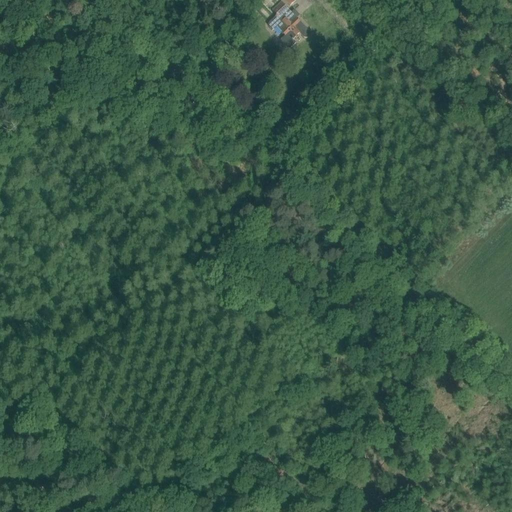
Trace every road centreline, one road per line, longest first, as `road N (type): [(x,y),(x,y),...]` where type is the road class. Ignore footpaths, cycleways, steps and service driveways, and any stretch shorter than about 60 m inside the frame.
road 1 (track): [(417,0),(283,166),(0,420)]
road 2 (track): [(101,0),(511,388)]
